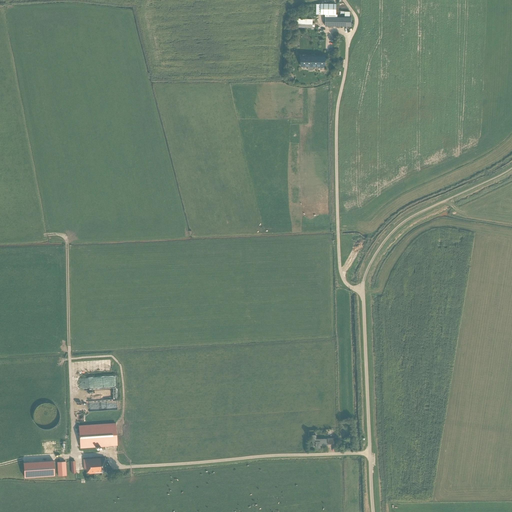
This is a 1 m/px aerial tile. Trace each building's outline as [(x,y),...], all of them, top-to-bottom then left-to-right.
[(351,27),(351,18),(325,17),(325,26),(351,27)] [(325,67),(325,57),(301,57),(301,66),(308,67),(308,70),(309,71),(312,71),(313,70),(313,67),(325,67)] [(355,257),(363,243),(358,240),(350,254),(355,257)] [(114,388),(114,376),(82,378),(83,390),(114,388)] [(117,399),(116,388),(83,390),(84,401),(89,401),(117,399)] [(117,410),(116,400),(89,401),(90,411),(117,410)] [(59,421),(60,417),(60,413),(59,409),(56,406),(53,403),(49,403),(45,403),(40,404),(37,407),(35,409),(34,411),(33,416),(35,422),(37,425),(41,428),(45,429),(50,429),(54,427),(57,425),(59,421)] [(79,426),(80,448),(117,445),(116,424),(79,426)] [(327,446),(326,439),(312,439),(312,444),(316,444),(316,448),(320,448),(320,446),(327,446)] [(105,472),(106,472),(105,458),(83,459),(84,470),(87,470),(87,473),(86,473),(86,474),(99,473),(99,472),(102,472),(102,473),(105,473),(105,472)] [(54,461),(23,463),(24,477),(54,475),(54,461)] [(65,462),(57,462),(58,476),(66,476),(65,462)]
